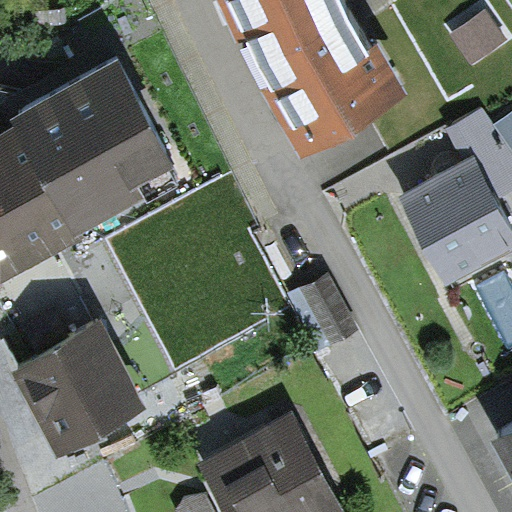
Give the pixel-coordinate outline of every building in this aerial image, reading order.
[(263,70),(301,137),(344,113),(360,116),(363,102),(410,75),(379,26),(366,0),(226,0),(236,23),(263,70)] [(19,111),(77,216),(178,162),(169,145),(175,141),(120,40),(12,98),(19,111)] [(511,144),(485,104),(447,122),(463,153),(475,146),(498,191),(511,184),(511,144)] [(0,271),(83,228),(77,216),(19,111),(0,121),(0,271)] [(400,186),(447,274),(511,239),(511,216),(498,191),(475,146),(463,153),(400,186)] [(59,439),(150,390),(103,305),(12,354),(59,439)] [(353,511),(294,402),(199,453),(230,511),(353,511)] [(511,413),(494,424),(511,455),(511,413)] [(220,511),(207,488),(184,493),(176,506),(178,511),(220,511)]
